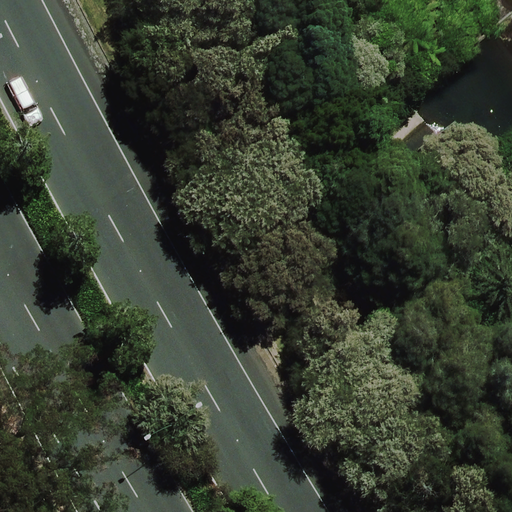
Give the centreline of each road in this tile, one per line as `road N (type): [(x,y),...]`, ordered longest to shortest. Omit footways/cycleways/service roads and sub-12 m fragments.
road 1 (primary): [(10,0),(82,156),(288,511)]
road 2 (primary): [(129,511),(0,276)]
